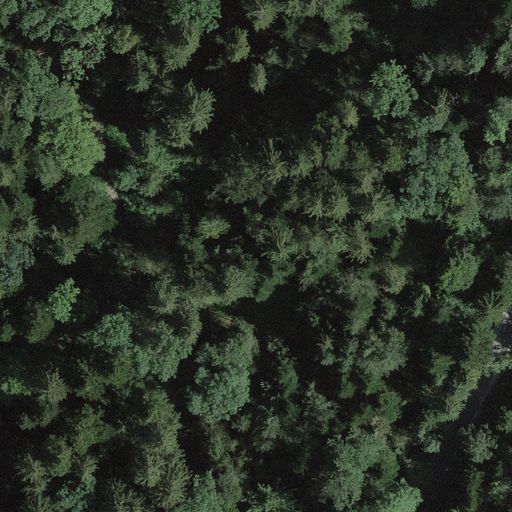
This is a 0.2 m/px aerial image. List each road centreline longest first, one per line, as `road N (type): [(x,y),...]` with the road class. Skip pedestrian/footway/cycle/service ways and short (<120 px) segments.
road 1 (track): [(76,74),(168,386)]
road 2 (unclassified): [(412,511),(511,318)]
road 3 (track): [(0,90),(76,74),(57,0)]
road 4 (track): [(222,511),(168,386)]
